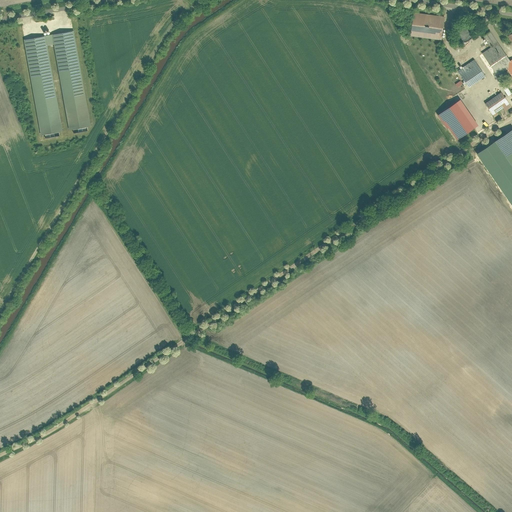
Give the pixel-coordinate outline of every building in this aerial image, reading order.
[(444,17),(415,13),(411,35),(440,40),(444,17)] [(469,40),(471,39),(473,36),(473,34),(473,31),(472,28),(470,27),(467,25),(464,25),(462,26),(459,27),(458,29),(457,32),(457,35),(458,37),(459,39),(462,41),(464,42),(467,41),(469,40)] [(74,29),(23,38),(40,134),(44,134),(45,138),(60,136),(59,130),(62,130),(47,44),(53,43),(68,129),(73,129),(74,134),(89,131),(88,125),(90,125),(74,29)] [(511,64),(489,32),(483,36),(490,47),(480,53),(496,76),(511,64)] [(465,85),(481,75),(470,58),(454,68),(465,85)] [(509,95),(511,93),(511,91),(506,83),(503,86),(509,95)] [(497,90),(480,101),(487,112),(499,105),(501,109),(506,106),(497,90)] [(461,95),(436,112),(446,126),(448,124),(457,137),(479,122),(461,95)]
